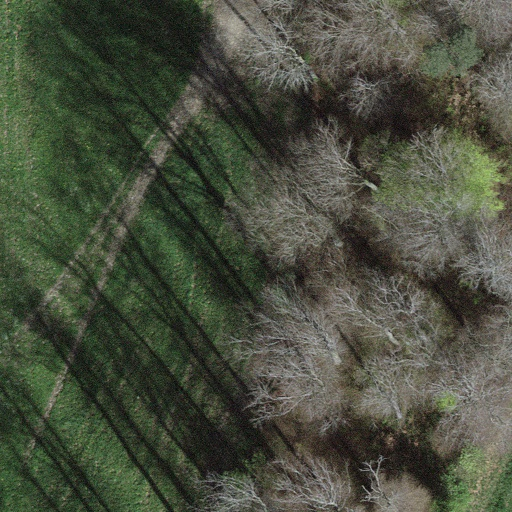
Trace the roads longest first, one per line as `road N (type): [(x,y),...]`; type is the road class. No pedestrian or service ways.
road 1 (track): [(0,375),(251,0)]
road 2 (track): [(20,347),(7,0)]
